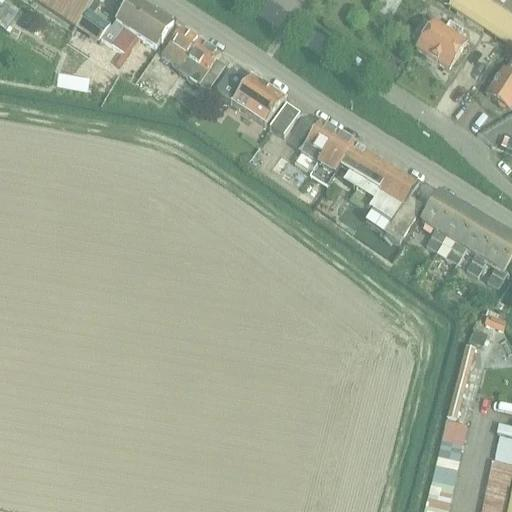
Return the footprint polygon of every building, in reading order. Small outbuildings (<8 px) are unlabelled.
[(30,0),(75,30),(75,29),(86,13),(94,0),(30,0)] [(75,29),(75,30),(98,45),(100,42),(114,51),(124,57),(132,44),(136,38),(156,52),(160,46),(161,47),(163,45),(161,44),(173,27),(133,0),(132,0),(116,25),(115,24),(111,30),(86,13),(75,29)] [(511,49),(511,0),(503,0),(502,0),(454,0),(448,10),(511,51),(511,49)] [(448,74),(467,45),(434,24),(416,52),(448,74)] [(161,59),(181,73),(182,73),(201,45),(181,31),(161,59)] [(182,73),(181,73),(179,76),(207,96),(225,70),(216,64),(221,57),(201,44),(201,45),(182,73)] [(485,98),(510,113),(511,109),(511,72),(510,71),(507,75),(502,72),(485,98)] [(248,84),(236,76),(231,72),(216,95),(232,106),(266,129),(285,102),(251,78),(248,84)] [(58,77),(56,91),(86,96),(89,83),(58,77)] [(196,101),(182,93),(176,105),(190,113),(196,101)] [(283,140),(299,116),(285,107),(269,130),(283,140)] [(295,166),(312,177),(317,169),(338,135),(320,125),(295,166)] [(317,169),(312,177),(324,184),(321,189),(327,192),(334,179),(340,170),(354,148),(355,146),(338,135),(317,169)] [(344,185),(371,201),(390,170),(354,148),(340,170),(349,175),(344,185)] [(374,203),(368,213),(393,228),(387,238),(401,247),(424,209),(410,200),(418,187),(390,170),(371,201),(374,203)] [(437,256),(446,241),(442,238),(460,209),(440,196),(422,226),(435,234),(426,249),(437,256)] [(442,238),(446,241),(455,246),(446,261),(457,268),(466,253),(462,251),(480,221),(460,209),(442,238)] [(462,251),(466,253),(475,259),(466,274),(477,281),(487,265),(482,263),(501,233),(480,221),(462,251)] [(482,263),(487,265),(495,271),(486,286),(497,293),(507,277),(504,275),(511,261),(511,240),(501,233),(482,263)] [(501,317),(492,314),(489,313),(484,328),(503,335),(507,325),(499,322),(501,317)] [(474,332),(472,335),(469,343),(482,350),(488,338),(474,332)] [(449,511),(459,465),(467,429),(446,424),(436,465),(424,511),(449,511)] [(481,511),(505,511),(511,480),(511,442),(499,439),(494,464),(491,464),(481,511)]
